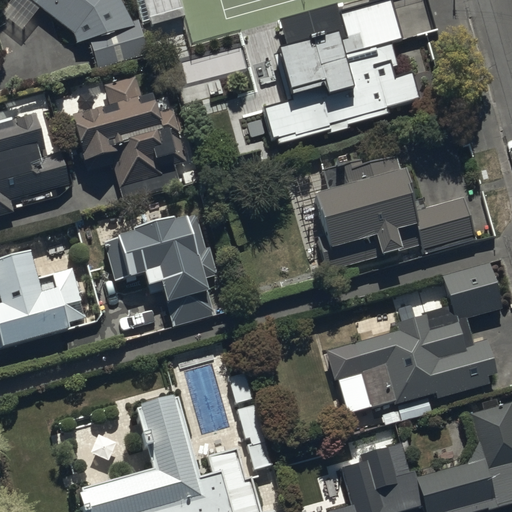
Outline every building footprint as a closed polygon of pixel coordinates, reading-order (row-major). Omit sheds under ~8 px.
[(73,41),(88,36),(97,65),(147,50),(137,17),(131,19),(120,0),(28,0),(71,32),(73,41)] [(150,22),(182,12),(178,0),(134,0),(141,19),(148,16),(150,22)] [(390,1),(339,16),(343,35),(337,37),(334,24),(275,41),(290,92),(260,101),(273,146),(331,129),(329,124),(347,119),(349,126),(378,118),(376,110),(420,97),(412,66),(383,74),(374,43),(400,36),(390,1)] [(105,100),(68,110),(85,171),(110,164),(120,197),(179,180),(174,163),(188,159),(172,102),(156,107),(150,87),(138,91),(133,73),(100,82),(105,100)] [(34,110),(0,119),(0,213),(14,210),(11,198),(69,182),(61,150),(46,154),(34,110)] [(326,185),(313,189),(326,239),(316,242),(323,270),(419,245),(421,253),(474,239),(462,195),(413,208),(401,163),(397,164),(394,155),(362,163),(360,157),(322,167),(326,185)] [(115,234),(103,237),(115,284),(144,277),(149,297),(136,300),(139,311),(165,305),(170,323),(215,311),(205,275),(217,273),(200,209),(173,215),(172,212),(127,224),(128,228),(114,231),(115,234)] [(27,247),(0,254),(0,344),(86,320),(70,266),(35,276),(27,247)] [(382,425),(430,412),(424,391),(433,388),(435,396),(489,381),(487,372),(495,370),(486,338),(472,342),(465,317),(500,307),(487,260),(439,273),(448,303),(394,318),(393,313),(357,323),(361,338),(322,348),(330,377),(360,369),(370,406),(376,404),(382,425)] [(247,375),(227,381),(236,410),(256,404),(247,375)] [(174,403),(132,415),(150,478),(78,500),(82,511),(260,511),(253,487),(274,481),(266,456),(209,473),(211,482),(199,486),(174,403)] [(485,511),(488,511),(487,511),(494,511),(511,506),(511,414),(510,407),(473,419),(481,446),(466,469),(417,484),(414,474),(410,476),(402,449),(361,461),(363,467),(343,474),(354,510),(346,511),(485,511)]
